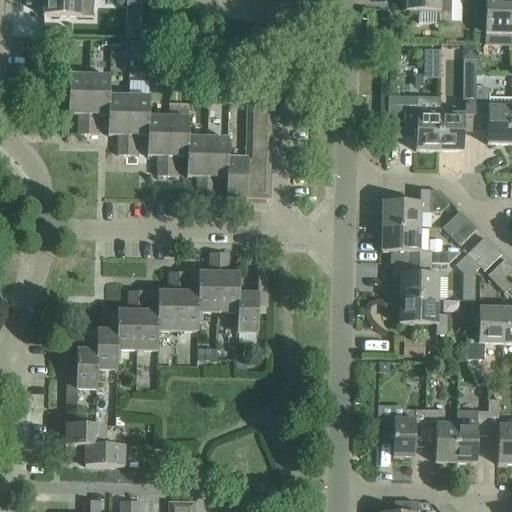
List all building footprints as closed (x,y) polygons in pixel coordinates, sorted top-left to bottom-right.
[(25,0),(26,6),(43,6),(43,17),(92,18),(92,0),(25,0)] [(405,0),(405,12),(408,12),(418,12),(418,24),(438,24),(450,25),(450,23),(451,7),(450,0),(405,0)] [(485,0),(485,18),(485,36),(484,48),(508,48),(508,52),(510,52),(510,36),(511,5),(510,5),(510,9),(501,8),(501,0),(485,0)] [(42,41),(60,41),(67,41),(68,29),(42,29),(42,41)] [(130,45),(130,59),(139,60),(140,46),(140,45),(130,45)] [(462,47),(462,61),(476,62),(476,48),(462,47)] [(463,132),(475,132),(476,104),(476,89),(476,74),(468,74),(466,77),(465,95),(468,98),(468,103),(463,103),(462,109),(452,108),(452,117),(440,116),(439,153),(463,154),(463,132)] [(78,136),(87,137),(88,78),(68,77),(68,116),(79,116),(78,136)] [(88,78),(87,137),(97,137),(97,117),(107,117),(108,98),(109,98),(109,78),(88,78)] [(487,146),(511,147),(511,110),(489,109),(489,90),(476,89),(476,104),(475,132),(487,133),(487,146)] [(108,98),(107,117),(107,137),(118,137),(118,157),(126,157),(128,99),(109,98),(108,98)] [(137,138),(147,138),(147,119),(149,119),(149,99),(128,99),(126,157),(136,158),(137,138)] [(439,153),(440,116),(440,99),(415,99),(415,109),(387,109),(387,137),(415,138),(415,153),(439,153)] [(247,114),(248,114),(271,114),(272,101),(248,101),(247,114)] [(271,126),(271,114),(248,114),(247,114),(247,126),(271,126)] [(157,178),(166,178),(167,119),(149,119),(147,119),(147,138),(146,158),(158,158),(157,178)] [(188,120),(167,119),(166,178),(176,179),(176,159),(186,159),(187,140),(188,140),(188,120)] [(271,138),(271,126),(247,126),(247,138),(271,138)] [(270,150),(271,138),(247,138),(246,150),(270,150)] [(187,140),(186,159),(186,179),(197,179),(197,199),(205,199),(207,140),(188,140),(187,140)] [(216,179),(226,180),(226,161),(227,161),(228,141),(207,140),(205,199),(215,199),(216,179)] [(246,161),(247,161),(247,163),(270,163),(270,150),(246,150),(246,161)] [(247,175),(247,163),(247,161),(246,161),(227,161),(226,161),(226,180),(225,200),(246,200),(246,199),(247,186),(247,175)] [(270,163),(247,163),(247,175),(270,175),(270,163)] [(270,175),(247,175),(247,186),(270,187),(270,175)] [(247,186),(246,199),(269,200),(270,187),(247,186)] [(382,229),(420,230),(420,214),(441,214),(450,204),(439,193),(419,192),(419,204),(382,204),(382,229)] [(442,230),(450,239),(468,222),(459,214),(442,230)] [(468,222),(450,239),(459,247),(476,231),(468,222)] [(381,240),(381,254),(391,254),(391,265),(394,265),(406,265),(430,266),(431,254),(430,254),(419,254),(420,231),(420,230),(382,229),(381,234),(385,234),(385,240),(381,240)] [(475,265),(492,248),(484,239),(467,256),(472,261),(475,265)] [(501,257),(492,248),(475,265),(479,269),(484,273),(501,257)] [(198,275),(197,295),(197,314),(198,314),(217,314),(219,256),(209,255),(209,275),(198,275)] [(228,256),(219,256),(217,314),(238,314),(238,296),(239,276),(228,276),(228,256)] [(467,256),(456,266),(462,273),(462,302),(474,302),(475,273),(479,269),(475,265),(472,261),(467,256)] [(496,286),(511,270),(511,268),(505,261),(488,278),(496,286)] [(394,265),(394,290),(399,290),(403,290),(403,295),(399,295),(399,301),(437,302),(438,276),(430,276),(430,266),(406,265),(394,265)] [(511,270),(496,286),(504,295),(511,287),(511,270)] [(157,294),(157,314),(156,332),(159,332),(176,333),(178,275),(169,274),(168,294),(157,294)] [(188,275),(178,275),(176,333),(198,333),(198,314),(197,314),(197,295),(187,295),(188,275)] [(237,335),(257,336),(258,309),(267,309),(267,277),(258,276),(257,296),(238,296),(238,314),(237,335)] [(119,313),(118,352),(137,352),(138,294),(128,293),(128,314),(119,313)] [(147,294),(138,294),(137,352),(158,353),(159,332),(156,332),(157,314),(147,314),(147,294)] [(437,317),(437,302),(399,301),(399,326),(435,327),(435,337),(445,337),(446,317),(437,317)] [(484,345),(503,346),(504,311),(478,310),(478,338),(466,338),(465,361),(484,362),(484,345)] [(511,311),(504,311),(503,346),(511,345),(511,311)] [(118,372),(118,352),(119,313),(108,313),(107,333),(98,333),(97,372),(118,372)] [(97,372),(98,333),(87,333),(87,353),(76,352),(76,377),(67,377),(66,407),(76,408),(77,391),(97,391),(97,372)] [(404,340),(403,360),(424,360),(424,341),(404,340)] [(236,361),(236,374),(246,374),(246,361),(236,361)] [(137,384),(137,393),(146,393),(146,383),(137,384)] [(497,466),(511,466),(511,428),(498,428),(499,402),(488,402),(488,414),(487,438),(498,438),(497,466)] [(76,428),(76,408),(66,407),(65,448),(105,449),(105,428),(76,428)] [(393,445),(392,460),(414,460),(414,449),(424,449),(425,412),(414,412),(405,412),(405,422),(393,421),(393,425),(393,445)] [(455,465),(456,427),(444,427),(444,413),(425,412),(424,449),(435,449),(434,465),(455,465)] [(456,413),(456,427),(455,465),(476,465),(477,437),(487,438),(488,414),(456,413)] [(84,468),(123,469),(124,449),(105,449),(65,448),(65,457),(85,457),(84,468)] [(194,467),(194,457),(184,457),(183,467),(194,467)] [(89,503),(89,511),(99,511),(99,503),(89,503)]
